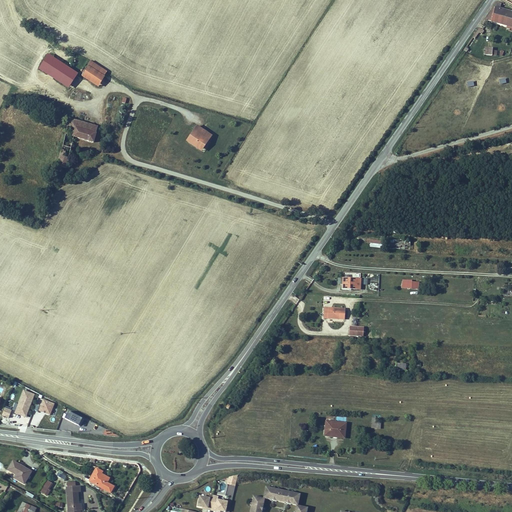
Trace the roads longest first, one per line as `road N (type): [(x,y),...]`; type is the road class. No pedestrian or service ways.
road 1 (secondary): [(382,154),(231,373)]
road 2 (secondary): [(489,0),(382,154)]
road 3 (secondary): [(198,468),(243,463),(361,472)]
road 4 (secondary): [(161,437),(123,443),(0,431)]
road 5 (secondary): [(361,472),(203,449)]
road 6 (secondary): [(0,435),(156,457)]
road 7 (secondary): [(511,486),(361,472)]
road 8 (track): [(0,74),(85,105),(119,89),(138,98)]
road 9 (unclassified): [(382,154),(399,159),(511,126)]
